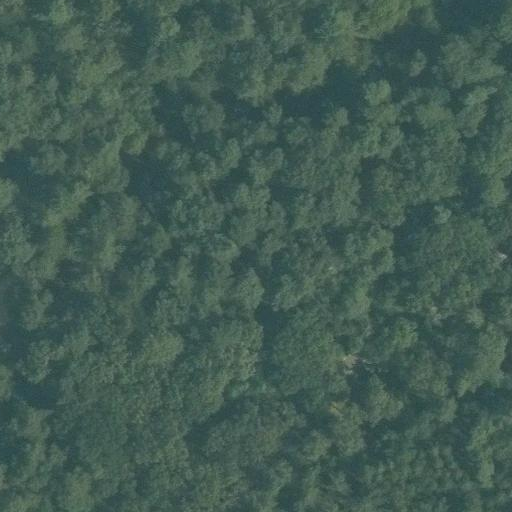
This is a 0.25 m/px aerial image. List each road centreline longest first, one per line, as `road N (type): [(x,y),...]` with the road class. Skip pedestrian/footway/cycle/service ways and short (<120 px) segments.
road 1 (unclassified): [(156,511),(511,238)]
road 2 (track): [(79,0),(149,74),(300,109)]
